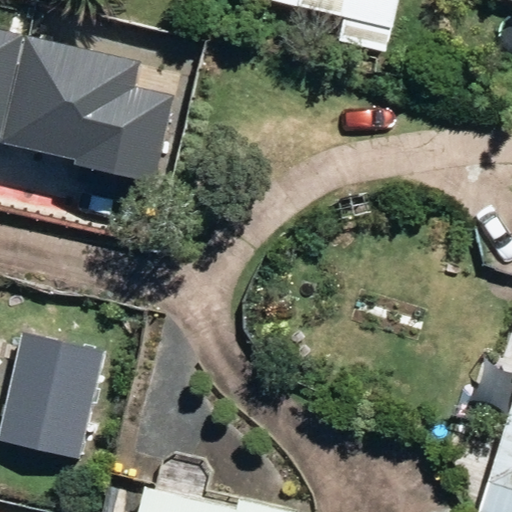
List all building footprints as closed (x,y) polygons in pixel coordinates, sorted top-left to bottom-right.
[(254,0),(384,30),(390,0),(254,0)] [(0,350),(0,455),(85,474),(116,329),(10,305),(0,350)] [(511,511),(511,377),(481,483),(489,487),(480,511),(511,511)] [(113,430),(134,433),(138,408),(118,403),(113,430)] [(271,511),(230,503),(227,511),(197,505),(204,473),(165,465),(157,497),(134,491),(128,511),(271,511)]
